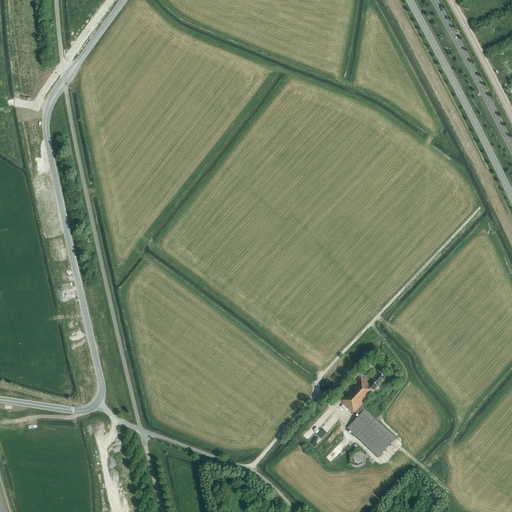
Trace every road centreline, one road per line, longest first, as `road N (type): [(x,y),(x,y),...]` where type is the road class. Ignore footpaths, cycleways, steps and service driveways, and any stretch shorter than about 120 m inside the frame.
road 1 (tertiary): [(48,107),(45,130),(102,385),(97,403)]
road 2 (track): [(371,323),(406,373),(379,419),(399,438),(378,461),(345,433),(342,412)]
road 3 (primary): [(409,0),(511,198)]
road 4 (track): [(338,356),(480,207)]
road 5 (primary): [(511,148),(434,0)]
road 6 (unclassified): [(511,117),(449,0)]
